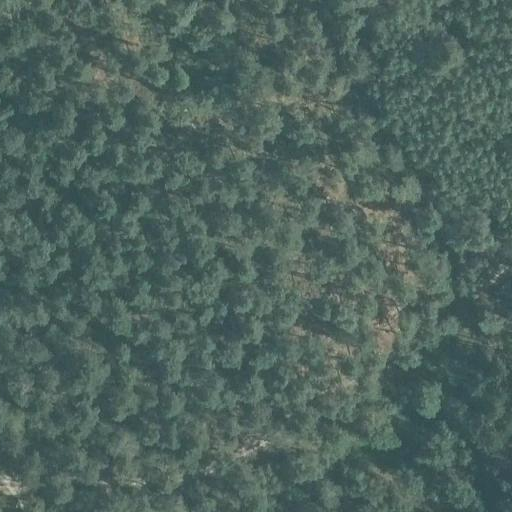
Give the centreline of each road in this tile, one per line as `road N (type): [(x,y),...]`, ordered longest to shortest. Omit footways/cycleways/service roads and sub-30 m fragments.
road 1 (track): [(307,0),(411,172),(432,224),(492,511)]
road 2 (track): [(453,329),(197,473),(148,481),(0,481)]
road 3 (track): [(449,511),(339,449),(268,436)]
